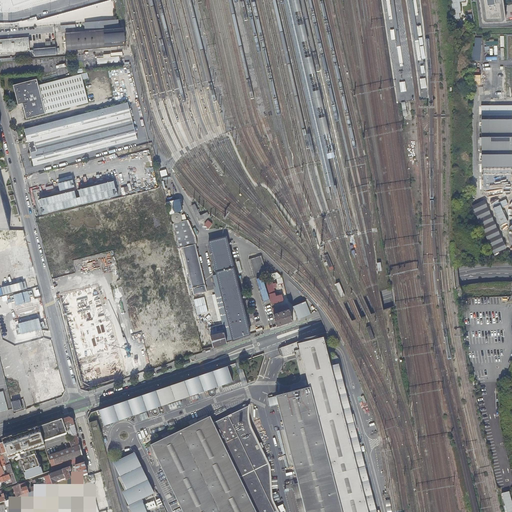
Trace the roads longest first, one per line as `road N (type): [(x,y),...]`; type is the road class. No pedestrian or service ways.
road 1 (residential): [(0,111),(76,404)]
road 2 (secondary): [(199,365),(368,305)]
road 3 (secondary): [(368,305),(199,365)]
road 4 (secondary): [(511,271),(458,276),(368,305)]
road 5 (secondary): [(199,365),(76,404)]
